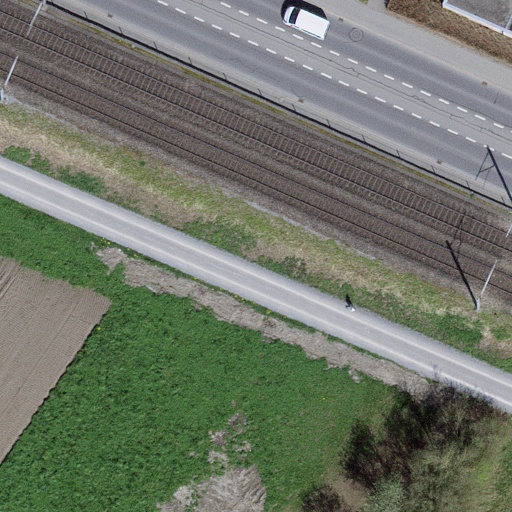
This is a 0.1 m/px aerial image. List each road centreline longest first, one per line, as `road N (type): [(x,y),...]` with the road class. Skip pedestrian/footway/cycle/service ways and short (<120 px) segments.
road 1 (track): [(0,176),(511,402)]
road 2 (primary): [(180,0),(511,140)]
